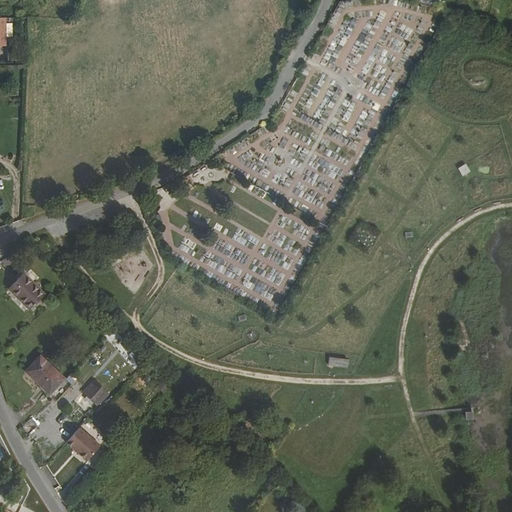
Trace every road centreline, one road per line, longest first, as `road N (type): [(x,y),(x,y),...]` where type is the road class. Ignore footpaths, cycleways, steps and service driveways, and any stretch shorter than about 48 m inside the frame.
road 1 (residential): [(328,0),(270,112),(157,183),(0,242)]
road 2 (unclassified): [(56,511),(0,406)]
